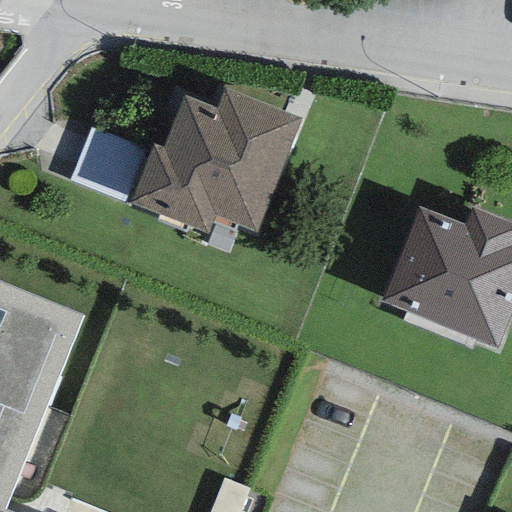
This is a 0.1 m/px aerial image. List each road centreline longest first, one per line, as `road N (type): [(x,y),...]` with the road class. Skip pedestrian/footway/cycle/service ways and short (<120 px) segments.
road 1 (residential): [(511,68),(79,3)]
road 2 (residential): [(79,3),(56,49),(0,120)]
